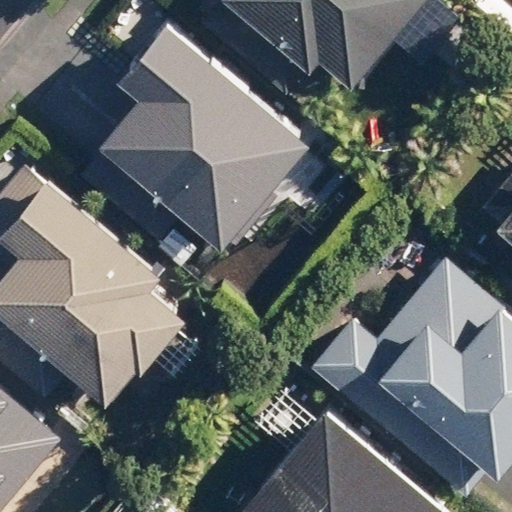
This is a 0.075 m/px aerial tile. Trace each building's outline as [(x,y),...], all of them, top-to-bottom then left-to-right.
[(312,139),(156,0),(146,0),(68,87),(230,230),(312,139)] [(420,0),(284,0),(360,68),(420,0)] [(511,151),(466,203),(511,244),(511,151)] [(193,292),(40,155),(0,199),(0,273),(116,377),(193,292)] [(511,490),(511,307),(423,229),(324,339),(504,500),(511,490)] [(0,511),(28,511),(84,451),(0,376),(0,511)] [(465,511),(332,392),(242,492),(264,511),(465,511)]
